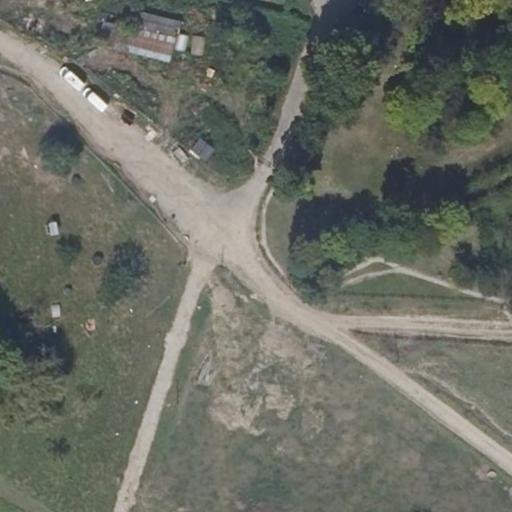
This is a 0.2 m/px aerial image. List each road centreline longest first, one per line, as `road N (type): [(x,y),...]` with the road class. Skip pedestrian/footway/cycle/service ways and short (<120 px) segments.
road 1 (track): [(511,462),(265,273),(209,212),(172,358),(118,511)]
road 2 (track): [(341,0),(270,168),(209,212),(60,88),(0,50)]
